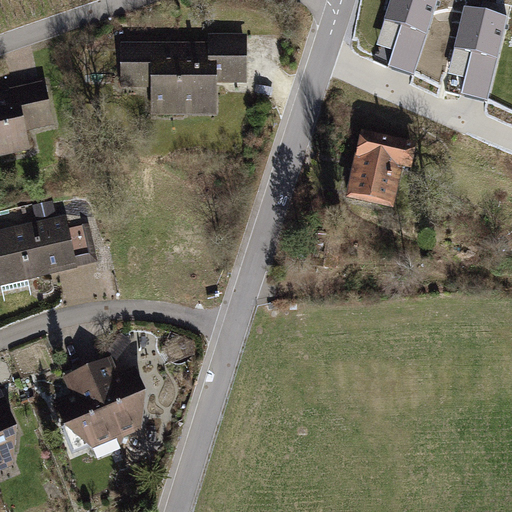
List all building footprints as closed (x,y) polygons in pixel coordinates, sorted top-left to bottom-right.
[(396,50),(391,67),(416,74),(437,0),(392,0),(379,45),(396,50)] [(468,76),(464,94),(489,100),(509,16),(467,6),(451,72),(468,76)] [(214,48),(126,47),(126,84),(154,85),(154,112),(217,113),(217,79),(247,79),(247,41),(214,40),(214,48)] [(42,89),(0,98),(0,152),(30,145),(26,126),(49,121),(42,89)] [(367,137),(354,196),(395,204),(404,163),(412,165),(415,147),(367,137)] [(0,274),(2,283),(72,267),(62,221),(0,234),(0,274)] [(142,428),(146,394),(135,369),(118,376),(112,362),(91,371),(119,437),(142,428)] [(59,402),(69,426),(95,448),(119,437),(91,371),(68,379),(75,395),(59,402)] [(11,433),(0,407),(0,470),(8,467),(11,433)]
